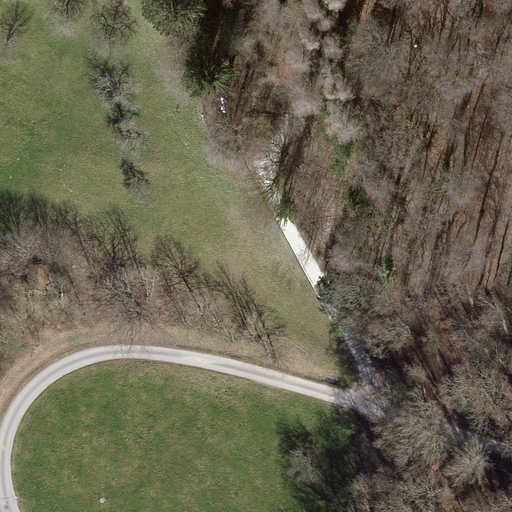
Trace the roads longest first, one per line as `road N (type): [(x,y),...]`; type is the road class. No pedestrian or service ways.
road 1 (track): [(369,410),(186,359),(82,361),(26,398),(3,464),(6,511)]
road 2 (track): [(369,410),(511,454)]
